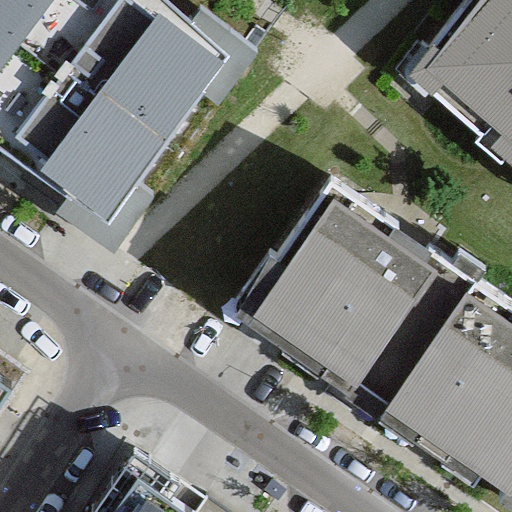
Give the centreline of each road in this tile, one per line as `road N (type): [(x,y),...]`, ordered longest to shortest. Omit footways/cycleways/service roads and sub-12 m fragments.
road 1 (residential): [(355,511),(117,342)]
road 2 (residential): [(9,511),(117,342)]
road 3 (residential): [(117,342),(0,258)]
